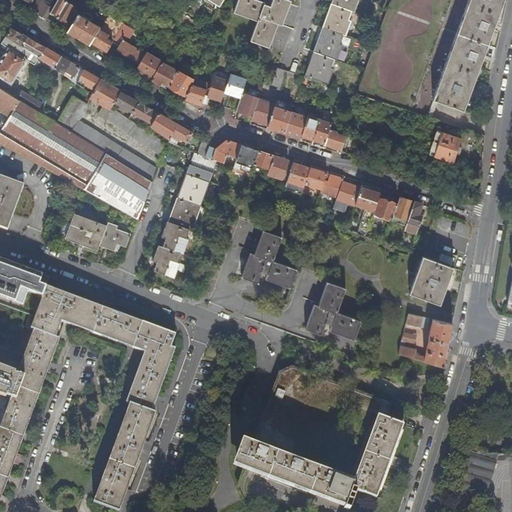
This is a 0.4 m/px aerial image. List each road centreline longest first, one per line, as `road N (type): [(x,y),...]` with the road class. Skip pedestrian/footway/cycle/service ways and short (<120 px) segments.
road 1 (residential): [(492,212),(200,120),(0,1)]
road 2 (residential): [(419,511),(474,324)]
road 3 (residential): [(145,490),(207,318)]
road 4 (residential): [(77,354),(24,497)]
road 5 (residential): [(0,243),(124,289)]
road 6 (residential): [(170,170),(124,289)]
